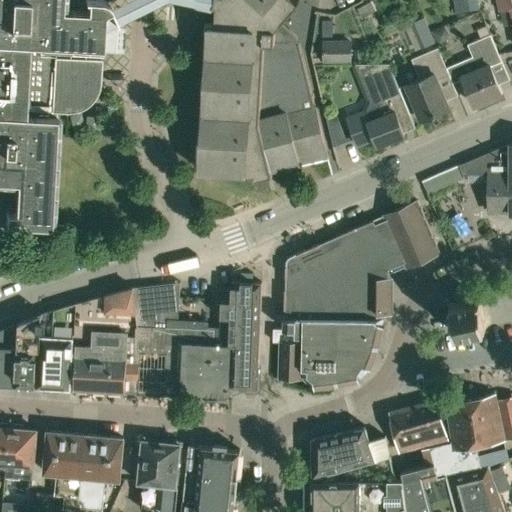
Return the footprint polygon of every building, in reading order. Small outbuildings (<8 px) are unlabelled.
[(62,9),(62,0),(0,0),(0,178),(15,179),(13,210),(5,210),(4,220),(20,221),(20,222),(49,223),(55,116),(51,116),(51,111),(69,112),(72,111),(76,111),(80,109),(83,108),(87,105),(91,102),(93,99),(96,95),(98,92),(99,89),(100,83),(101,59),(85,58),(85,51),(123,53),(124,40),(124,27),(102,26),(103,13),(111,9),(110,8),(109,6),(107,4),(105,2),(103,1),(100,0),(85,0),(87,0),(86,11),(62,9)] [(213,0),(212,5),(215,6),(213,38),(207,37),(199,170),(254,174),(253,179),(272,174),(271,170),(326,156),(311,95),(299,43),(275,41),(275,28),(300,1),(299,0),(298,0),(297,1),(296,0),(213,0)] [(454,0),(456,12),(479,8),(477,0),(454,0)] [(511,0),(497,0),(500,9),(511,6),(511,7),(511,0)] [(371,1),(357,9),(361,17),(376,10),(371,1)] [(436,41),(431,30),(425,16),(410,22),(416,36),(421,47),(436,41)] [(469,43),(480,67),(462,75),(474,104),(502,92),(491,65),(502,60),(491,34),(469,43)] [(323,39),(323,57),(313,57),(314,63),(323,63),(323,62),(352,61),(352,39),(323,39)] [(406,82),(399,85),(410,112),(417,109),(421,118),(449,107),(441,87),(452,82),(438,46),(411,57),(419,76),(406,82)] [(413,123),(409,112),(410,112),(399,85),(390,62),(368,62),(366,63),(383,102),(364,109),(346,116),(357,145),(374,138),(376,145),(404,134),(401,128),(413,123)] [(511,143),(490,152),(489,167),(481,167),(481,173),(489,173),(489,212),(511,212),(511,213),(511,212),(511,143)] [(461,179),(456,166),(423,180),(428,193),(461,179)] [(283,340),(279,340),(278,376),(302,377),(305,380),(308,382),(312,384),(314,386),(314,387),(337,384),(361,379),(361,377),(363,376),(365,374),(368,370),(370,367),(371,367),(379,346),(385,324),(383,323),(386,312),(388,312),(389,276),(389,272),(441,251),(418,199),(296,252),(290,255),(288,257),(286,260),(286,264),(283,316),(283,328),(283,340)] [(137,287),(136,307),(138,327),(137,350),(139,350),(168,351),(167,391),(177,391),(177,394),(229,396),(230,389),(232,389),(234,391),(243,387),(255,388),(257,388),(262,281),(231,280),(228,329),(228,344),(207,343),(209,294),(180,293),(180,283),(137,287)] [(74,388),(137,391),(139,350),(137,350),(138,327),(136,307),(133,287),(86,299),(85,333),(85,337),(75,338),(72,387),(74,387),(74,388)] [(86,299),(75,302),(75,332),(85,333),(86,299)] [(482,299),(451,304),(456,334),(474,331),(474,334),(480,333),(480,330),(487,329),(482,299)] [(70,388),(70,387),(72,387),(75,338),(85,337),(85,333),(75,332),(75,302),(54,308),(53,336),(41,336),(40,349),(38,350),(36,386),(70,388)] [(18,321),(18,349),(16,385),(36,386),(38,350),(40,349),(41,336),(53,336),(54,308),(42,312),(18,321)] [(0,383),(16,385),(18,349),(18,321),(0,329),(0,383)] [(283,328),(274,327),(273,340),(279,340),(283,340),(283,328)] [(438,476),(447,474),(479,466),(474,445),(504,438),(496,393),(448,403),(454,439),(430,445),(431,447),(435,461),(435,463),(438,476)] [(400,450),(449,437),(440,399),(392,412),(400,450)] [(0,466),(5,467),(6,467),(10,424),(0,422),(0,466)] [(33,465),(34,465),(37,430),(24,429),(24,425),(10,424),(6,467),(5,467),(4,476),(32,478),(33,465)] [(312,480),(356,479),(396,478),(387,435),(370,438),(366,425),(312,437),(312,480)] [(79,499),(81,474),(85,440),(86,434),(49,430),(45,471),(56,472),(54,493),(54,494),(65,494),(64,509),(79,505),(79,499)] [(111,436),(86,434),(85,440),(81,474),(79,499),(79,505),(79,506),(103,509),(106,476),(119,478),(123,437),(111,436)] [(181,443),(143,438),(138,481),(144,481),(141,508),(175,511),(178,484),(177,484),(181,443)] [(234,511),(241,450),(214,447),(190,445),(182,511),(234,511)] [(435,461),(431,447),(422,449),(426,464),(435,461)] [(481,452),(482,461),(508,458),(507,449),(481,452)] [(435,463),(435,461),(426,464),(402,470),(404,478),(408,511),(457,511),(447,474),(438,476),(435,463)] [(479,466),(447,474),(457,511),(505,511),(489,465),(480,467),(479,466)] [(312,511),(408,511),(404,478),(396,478),(356,479),(312,480),(312,491),(309,495),(309,507),(312,511)] [(54,494),(39,492),(38,505),(37,511),(51,511),(64,509),(65,494),(54,494)]
